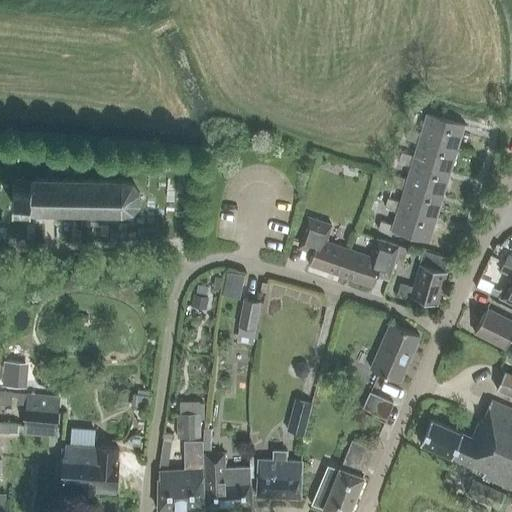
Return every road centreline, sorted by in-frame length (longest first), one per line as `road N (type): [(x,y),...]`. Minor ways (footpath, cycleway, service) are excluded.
road 1 (residential): [(144,511),(174,302),(186,274),(213,261),(244,263),(443,329)]
road 2 (unclassified): [(443,329),(364,511)]
road 3 (unclassified): [(501,195),(443,329)]
